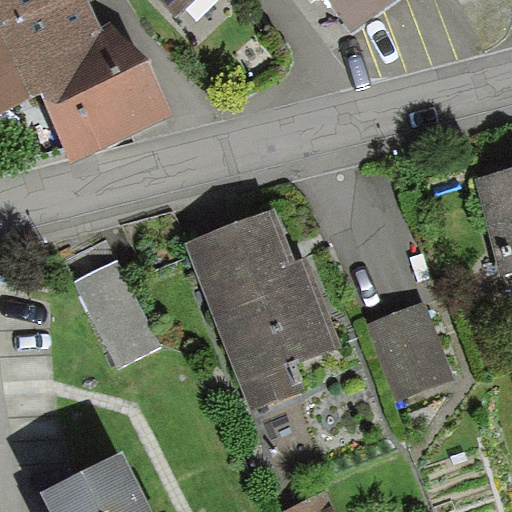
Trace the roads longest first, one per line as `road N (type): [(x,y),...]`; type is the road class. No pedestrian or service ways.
road 1 (residential): [(511,81),(216,156)]
road 2 (residential): [(216,156),(0,206)]
road 3 (residential): [(111,0),(177,83),(216,156)]
